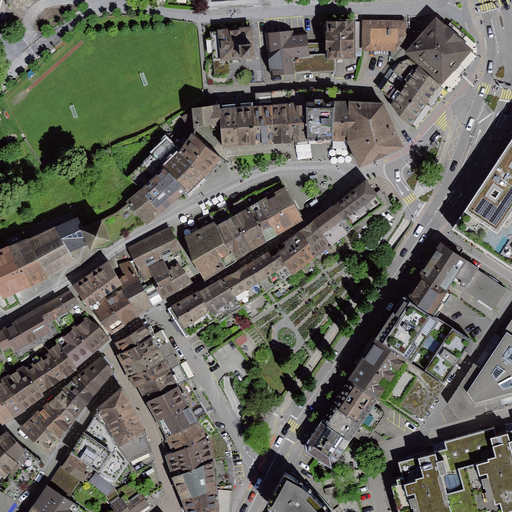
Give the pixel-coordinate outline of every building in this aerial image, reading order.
[(326,32),(326,43),(325,61),(335,61),(356,61),(356,57),(356,21),(333,21),(331,20),(326,22),(324,27),(326,32)] [(472,52),(436,21),(416,44),(406,36),(406,21),(363,21),(363,52),(392,52),(392,58),(400,65),(409,61),(434,82),(435,81),(442,87),(458,68),(472,52)] [(253,28),(210,32),(210,39),(207,39),(208,54),(213,53),(215,75),(229,73),(228,64),(226,64),(225,62),(255,59),(253,28)] [(293,31),(267,33),(272,75),(284,74),(296,73),(305,72),(318,72),(332,71),(335,71),(335,61),(325,61),(326,43),(307,43),(306,32),(293,33),(293,31)] [(400,65),(390,77),(428,105),(436,94),(442,87),(434,82),(409,61),(400,65)] [(418,114),(428,105),(390,77),(381,90),(395,101),(392,103),(401,117),(410,123),(418,114)] [(306,89),(308,140),(321,139),(332,139),(334,90),(334,88),(306,89)] [(287,91),(292,141),(300,140),(308,140),(306,89),(287,91)] [(352,91),(334,90),(332,139),(341,138),(349,138),(351,102),(352,91)] [(272,92),(275,142),(283,141),(292,141),(287,91),(272,92)] [(352,91),(351,102),(365,102),(365,94),(358,93),(352,91)] [(254,107),(254,143),(265,142),(275,142),(272,92),(257,94),(258,107),(254,107)] [(396,132),(383,103),(365,102),(351,102),(349,138),(354,151),(360,165),(402,146),(396,132)] [(220,111),(219,105),(193,108),(195,125),(211,123),(211,128),(221,127),(220,111)] [(236,109),(239,144),(247,143),(254,143),(254,107),(236,109)] [(221,127),(222,145),(239,144),(236,109),(220,111),(221,127)] [(176,141),(173,145),(203,176),(212,166),(221,153),(194,131),(183,147),(176,141)] [(511,138),(494,166),(450,229),(511,268),(511,267),(511,138)] [(196,183),(203,176),(173,145),(166,140),(152,154),(165,167),(185,189),(188,191),(196,183)] [(179,194),(185,189),(165,167),(152,154),(141,165),(154,178),(174,199),(179,194)] [(167,205),(174,199),(154,178),(141,165),(129,177),(142,190),(161,210),(167,205)] [(245,198),(250,207),(259,201),(285,188),(282,181),(251,196),(245,198)] [(376,194),(366,181),(335,205),(352,227),(355,232),(373,218),(370,215),(388,201),(381,191),(376,194)] [(276,233),(301,219),(285,188),(259,201),(276,233)] [(128,202),(146,222),(153,216),(161,210),(142,190),(128,202)] [(250,209),(250,207),(245,198),(238,201),(228,206),(234,217),(250,209)] [(276,233),(259,201),(250,207),(250,209),(266,239),(276,233)] [(352,227),(335,205),(314,220),(330,244),(352,227)] [(234,217),(228,206),(220,209),(211,214),(215,222),(217,226),(234,217)] [(251,248),(266,239),(250,209),(234,217),(251,248)] [(197,227),(185,233),(191,250),(195,260),(205,279),(220,269),(210,251),(224,243),(216,228),(212,230),(209,225),(215,222),(211,214),(199,219),(201,225),(197,227)] [(83,228),(78,216),(29,239),(46,275),(76,260),(72,253),(89,245),(81,228),(83,228)] [(234,259),(251,248),(234,217),(217,226),(225,242),(234,259)] [(83,228),(81,228),(89,245),(90,248),(111,239),(102,219),(83,228)] [(330,244),(314,220),(301,230),(309,242),(306,245),(314,256),(330,244)] [(167,255),(180,248),(170,227),(156,234),(129,248),(145,280),(154,275),(148,264),(158,259),(167,255)] [(309,242),(301,230),(284,242),(288,247),(279,252),(291,273),(314,256),(306,245),(309,242)] [(46,275),(29,239),(24,231),(9,238),(6,239),(10,246),(28,283),(46,275)] [(234,259),(225,242),(224,243),(210,251),(220,269),(234,259)] [(443,244),(422,275),(448,293),(455,282),(494,309),(506,290),(479,271),(480,269),(443,244)] [(28,283),(10,246),(0,250),(0,287),(4,295),(16,289),(28,283)] [(177,288),(191,280),(182,268),(188,263),(180,248),(167,255),(172,267),(169,269),(167,270),(177,288)] [(269,252),(247,265),(255,281),(258,279),(266,291),(291,273),(279,252),(271,257),(269,252)] [(163,297),(177,288),(167,270),(169,269),(164,260),(160,263),(158,259),(148,264),(154,275),(157,281),(160,285),(157,287),(163,297)] [(92,273),(103,294),(119,283),(121,282),(118,278),(109,260),(92,273)] [(121,286),(136,313),(137,312),(163,297),(157,287),(160,285),(157,281),(147,286),(146,284),(142,286),(135,273),(130,262),(121,265),(125,274),(118,278),(121,282),(119,283),(121,286)] [(247,265),(226,278),(241,307),(266,291),(258,279),(255,281),(247,265)] [(74,285),(89,305),(103,294),(92,273),(74,285)] [(448,293),(422,275),(405,299),(437,321),(453,296),(448,293)] [(241,307),(226,278),(200,292),(216,318),(219,321),(241,307)] [(107,298),(124,323),(138,313),(137,312),(136,313),(121,286),(118,289),(119,291),(107,298)] [(70,291),(59,298),(66,309),(77,302),(70,291)] [(199,291),(173,305),(189,334),(196,330),(216,318),(200,292),(199,291)] [(59,298),(46,305),(52,317),(56,315),(63,329),(74,320),(66,309),(59,298)] [(91,308),(111,331),(124,323),(107,298),(91,308)] [(437,321),(405,299),(377,340),(406,359),(447,386),(474,345),(437,321)] [(15,349),(49,330),(46,324),(53,320),(52,317),(46,305),(20,320),(21,321),(5,329),(13,344),(15,349)] [(189,334),(173,305),(169,309),(186,336),(189,334)] [(88,318),(72,330),(92,351),(109,337),(99,325),(88,318)] [(447,405),(457,420),(487,413),(485,405),(501,401),(511,397),(511,320),(501,338),(487,359),(481,369),(475,365),(474,365),(447,405)] [(150,325),(146,328),(143,322),(125,334),(127,337),(115,344),(120,354),(155,334),(150,325)] [(63,337),(58,341),(75,365),(92,351),(72,330),(69,332),(66,327),(60,332),(63,337)] [(13,344),(5,329),(0,332),(0,341),(4,349),(13,344)] [(167,343),(161,331),(155,334),(120,354),(116,357),(123,369),(167,343)] [(243,334),(235,341),(240,347),(248,340),(243,334)] [(487,359),(501,338),(495,335),(475,365),(481,369),(487,359)] [(43,343),(50,353),(64,374),(65,376),(76,368),(75,365),(58,341),(54,345),(50,340),(43,343)] [(349,383),(378,403),(381,399),(385,402),(387,399),(421,421),(443,387),(404,362),(406,359),(377,340),(349,383)] [(175,354),(167,343),(123,369),(128,378),(175,354)] [(57,379),(64,374),(50,353),(27,369),(41,389),(57,379)] [(181,366),(175,354),(128,378),(135,390),(139,388),(181,366)] [(101,356),(76,377),(93,393),(114,369),(101,356)] [(25,366),(5,377),(25,406),(43,393),(41,389),(27,369),(25,366)] [(190,382),(181,366),(139,388),(148,405),(190,382)] [(5,377),(0,380),(0,395),(13,415),(26,407),(25,406),(5,377)] [(76,377),(63,390),(81,408),(93,393),(76,377)] [(199,399),(190,382),(148,405),(158,422),(199,399)] [(349,383),(332,408),(372,435),(386,415),(375,408),(378,403),(349,383)] [(121,388),(99,407),(94,416),(94,417),(104,424),(116,445),(128,461),(152,450),(145,430),(121,388)] [(63,390),(50,401),(70,421),(81,408),(63,390)] [(0,421),(1,422),(13,415),(0,395),(0,421)] [(511,397),(501,401),(502,405),(511,402),(511,397)] [(209,416),(199,399),(158,422),(167,439),(209,416)] [(50,401),(37,413),(58,435),(70,421),(50,401)] [(365,444),(372,435),(332,408),(322,424),(350,444),(355,438),(365,444)] [(263,416),(252,410),(244,423),(255,429),(263,416)] [(37,413),(22,427),(48,451),(59,436),(58,435),(37,413)] [(220,434),(209,416),(167,439),(173,455),(198,445),(220,434)] [(94,417),(73,451),(115,480),(128,461),(116,445),(104,424),(94,417)] [(350,444),(322,424),(306,446),(307,454),(331,471),(350,444)] [(0,437),(0,446),(15,460),(24,448),(7,432),(0,437)] [(511,511),(511,436),(496,441),(494,432),(447,445),(449,452),(420,460),(419,458),(398,464),(402,480),(395,482),(397,486),(390,488),(396,511),(511,511)] [(167,457),(172,480),(215,462),(228,457),(230,457),(227,444),(222,437),(220,434),(198,445),(173,455),(167,457)] [(15,460),(0,446),(0,470),(5,474),(15,460)] [(24,448),(15,460),(24,468),(27,466),(29,467),(36,458),(25,448),(24,448)] [(71,454),(63,466),(80,478),(84,480),(91,468),(71,454)] [(231,486),(228,457),(215,462),(172,480),(181,502),(218,488),(231,486)] [(15,460),(5,474),(11,478),(12,477),(24,488),(36,473),(44,464),(36,458),(29,467),(27,466),(24,468),(15,460)] [(80,478),(63,466),(49,487),(67,498),(80,478)] [(268,501),(276,506),(283,511),(329,511),(326,506),(325,507),(316,497),(307,488),(308,487),(302,482),(301,483),(294,477),(285,472),(268,501)] [(96,473),(90,481),(106,494),(112,486),(96,473)] [(8,487),(5,492),(16,499),(24,488),(12,477),(11,478),(5,474),(4,476),(4,481),(3,483),(8,487)] [(111,505),(116,511),(137,511),(149,504),(132,481),(115,491),(118,495),(113,500),(114,503),(111,505)] [(48,485),(35,506),(44,511),(86,511),(87,511),(67,498),(49,487),(48,485)] [(230,511),(235,485),(231,486),(218,488),(181,502),(185,511),(230,511)] [(0,508),(5,511),(14,501),(0,491),(0,508)]
